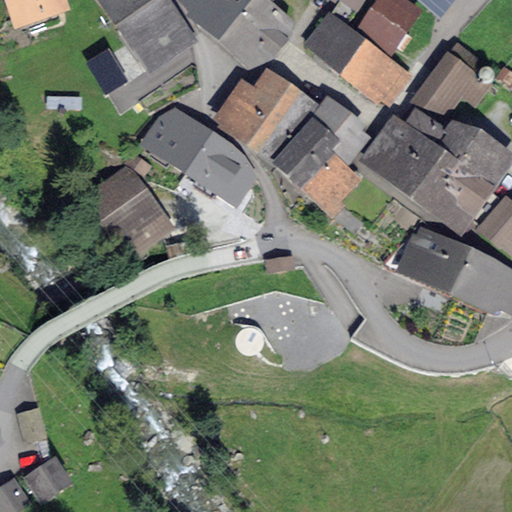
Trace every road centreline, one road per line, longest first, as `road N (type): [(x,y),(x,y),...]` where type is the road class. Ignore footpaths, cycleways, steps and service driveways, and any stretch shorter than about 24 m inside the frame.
road 1 (residential): [(279,237),(161,273),(41,336),(17,361),(0,425)]
road 2 (residential): [(511,339),(449,363),(401,351),(345,263),(279,237)]
road 3 (residential): [(279,237),(266,177),(218,128),(211,65),(176,0)]
